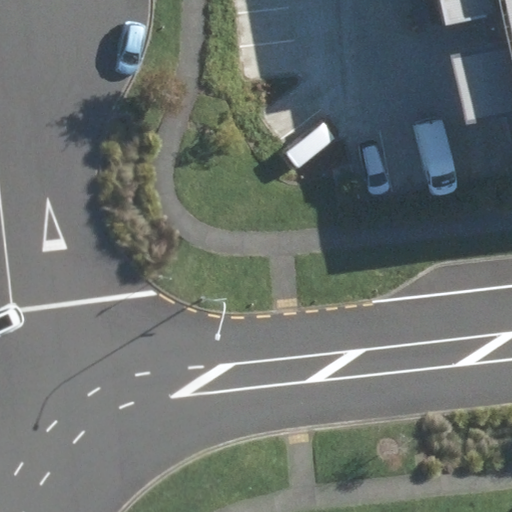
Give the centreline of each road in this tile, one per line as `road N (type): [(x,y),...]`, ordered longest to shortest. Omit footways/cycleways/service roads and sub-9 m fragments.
road 1 (unclassified): [(54,437),(97,405),(155,384),(511,343)]
road 2 (unclassified): [(54,437),(15,309),(0,149)]
